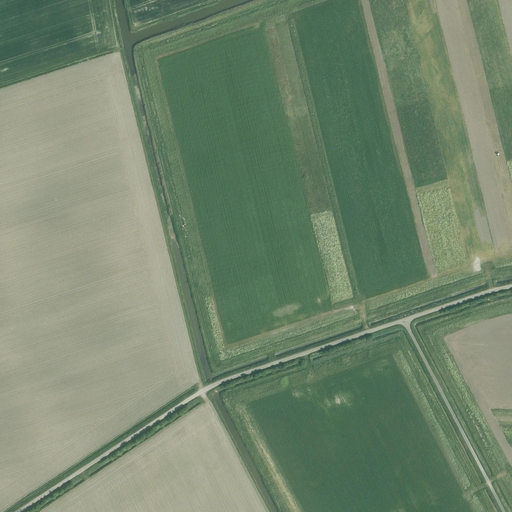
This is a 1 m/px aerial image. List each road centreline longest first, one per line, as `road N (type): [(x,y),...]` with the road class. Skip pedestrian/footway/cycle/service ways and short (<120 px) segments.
road 1 (unclassified): [(18,511),(204,390),(404,319)]
road 2 (unclassified): [(498,511),(404,319)]
